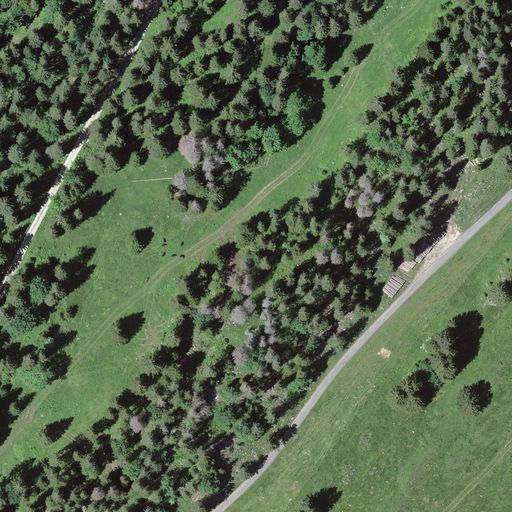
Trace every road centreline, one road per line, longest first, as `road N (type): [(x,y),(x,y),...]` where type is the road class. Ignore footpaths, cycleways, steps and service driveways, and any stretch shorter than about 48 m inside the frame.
road 1 (unclassified): [(511,193),(368,333),(265,464),(216,511)]
road 2 (track): [(0,304),(11,268),(160,0)]
